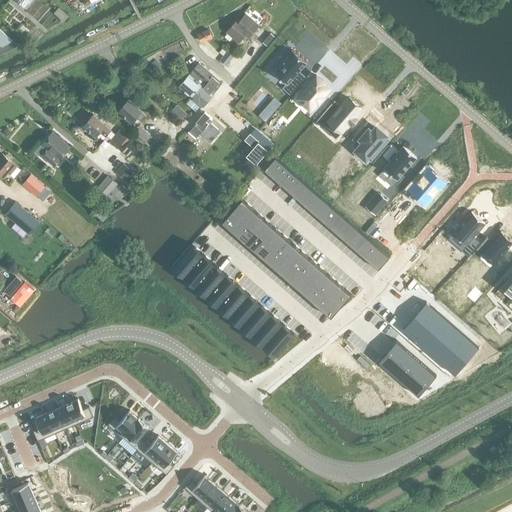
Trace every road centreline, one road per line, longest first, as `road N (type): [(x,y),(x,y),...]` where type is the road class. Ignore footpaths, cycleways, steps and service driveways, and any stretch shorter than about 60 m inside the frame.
road 1 (residential): [(0,415),(105,369),(203,446)]
road 2 (unclassified): [(511,398),(370,470),(322,466),(297,448)]
road 3 (unclassified): [(197,367),(163,341),(115,334),(0,378)]
road 4 (unclassified): [(0,93),(193,0)]
road 5 (unclassified): [(340,0),(466,109)]
road 6 (unclassified): [(258,185),(376,291)]
road 7 (unclassified): [(472,176),(376,291)]
road 8 (unclassified): [(217,237),(325,335)]
